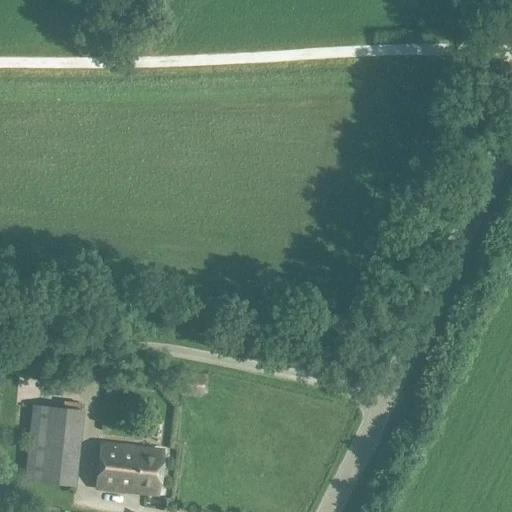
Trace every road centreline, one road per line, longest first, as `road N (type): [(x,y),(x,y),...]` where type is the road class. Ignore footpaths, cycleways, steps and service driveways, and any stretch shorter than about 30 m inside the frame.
road 1 (unclassified): [(0,340),(141,347),(387,400)]
road 2 (unclassified): [(387,400),(511,125)]
road 3 (unclassified): [(329,511),(387,400)]
